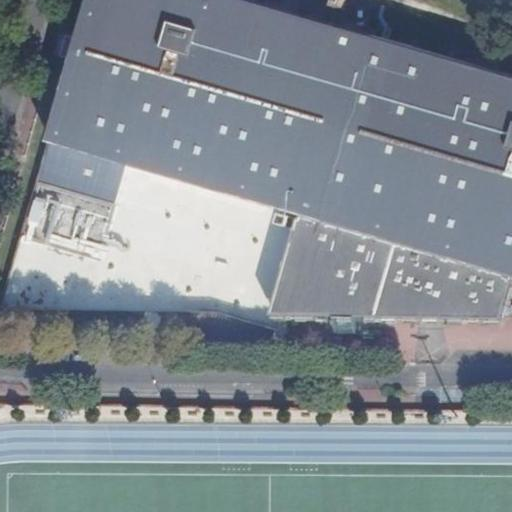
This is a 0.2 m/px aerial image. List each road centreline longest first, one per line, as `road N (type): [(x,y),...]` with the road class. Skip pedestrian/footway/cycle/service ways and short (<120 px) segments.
road 1 (tertiary): [(511,382),(0,369)]
road 2 (residential): [(38,0),(0,137)]
